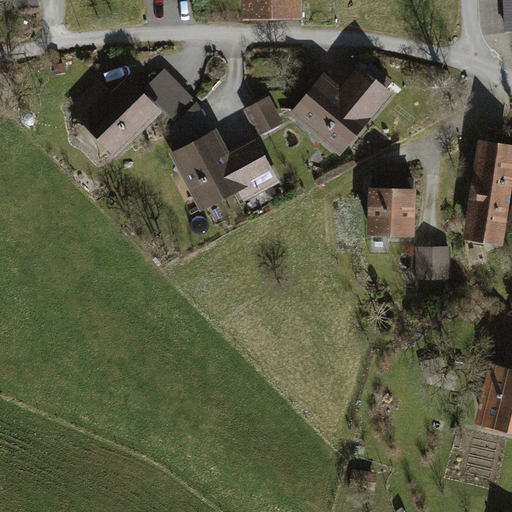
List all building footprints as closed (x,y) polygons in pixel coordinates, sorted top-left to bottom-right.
[(35,0),(20,0),(22,9),(36,7),(35,0)] [(249,0),(250,14),(295,13),(294,0),(249,0)] [(171,117),(191,98),(164,70),(144,89),(171,117)] [(322,82),(299,110),(341,145),(387,91),(362,70),(343,92),(338,88),(335,92),(322,82)] [(95,89),(76,108),(114,147),(153,109),(128,83),(108,102),(95,89)] [(269,97),(244,109),(258,136),(283,123),(269,97)] [(194,104),(172,126),(182,145),(209,131),(194,104)] [(212,137),(179,154),(188,170),(193,167),(199,179),(194,182),(205,202),(237,185),(243,197),(274,181),(255,145),(225,161),(212,137)] [(511,144),(486,141),(471,234),(498,238),(511,151),(511,144)] [(373,177),(371,230),(411,232),(413,179),(373,177)] [(447,248),(419,249),(420,274),(447,273),(447,248)] [(511,371),(473,362),(461,414),(511,428),(511,371)] [(369,475),(353,472),(351,484),(367,487),(369,475)]
